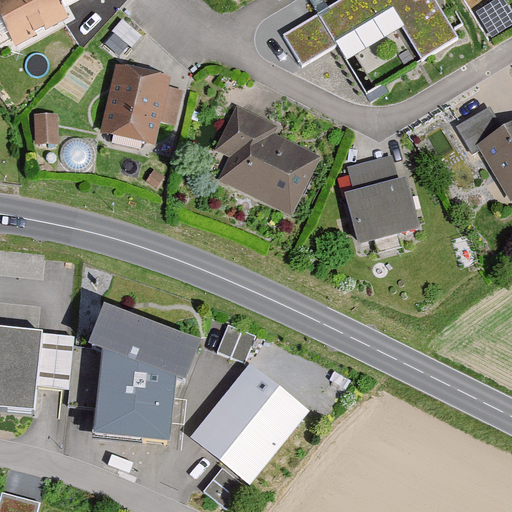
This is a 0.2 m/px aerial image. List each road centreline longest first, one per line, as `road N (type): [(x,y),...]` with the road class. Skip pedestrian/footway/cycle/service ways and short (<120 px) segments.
road 1 (secondary): [(0,214),(158,252),(511,415)]
road 2 (residential): [(511,43),(399,116),(367,119),(226,49),(208,27)]
road 3 (residential): [(0,452),(73,472),(164,511)]
